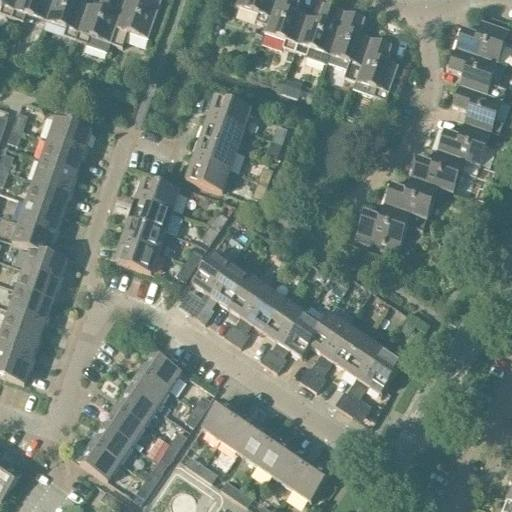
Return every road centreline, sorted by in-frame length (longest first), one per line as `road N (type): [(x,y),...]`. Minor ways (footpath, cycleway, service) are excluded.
road 1 (residential): [(390,477),(174,329)]
road 2 (unclassified): [(390,477),(511,255)]
road 3 (residential): [(349,206),(412,138),(428,92),(421,21)]
road 4 (residential): [(105,303),(90,255),(129,142)]
road 5 (residential): [(51,444),(105,303)]
road 6 (residential): [(445,511),(511,389)]
